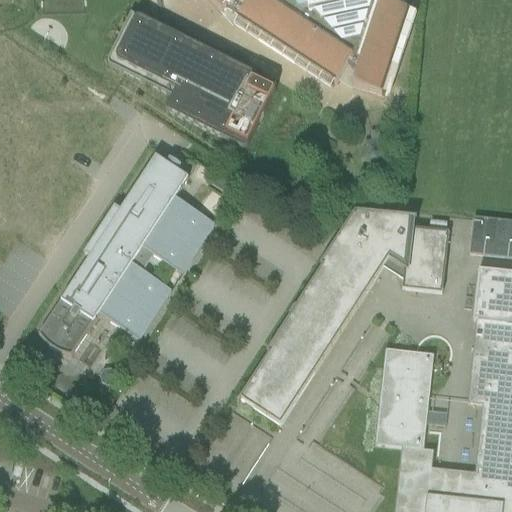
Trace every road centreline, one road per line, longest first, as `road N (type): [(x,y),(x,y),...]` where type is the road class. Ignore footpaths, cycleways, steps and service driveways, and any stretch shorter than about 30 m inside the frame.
road 1 (unknown): [(8,0),(27,73),(36,80),(166,72)]
road 2 (tertiary): [(177,511),(0,395)]
